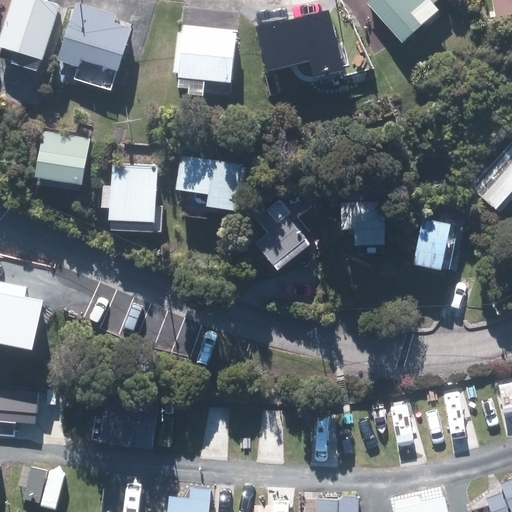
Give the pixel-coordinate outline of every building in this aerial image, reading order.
[(67,11),(29,0),(20,0),(5,53),(51,66),(67,11)] [(377,0),(370,6),(408,49),(444,17),(439,11),(451,0),(377,0)] [(511,21),(511,0),(494,0),(498,24),(511,21)] [(79,7),(63,66),(85,73),(88,65),(126,76),(138,34),(119,30),(122,19),(79,7)] [(346,23),(292,31),(294,42),(278,45),(282,69),(297,67),(299,78),(353,69),(351,59),(356,58),(352,32),(347,33),(346,23)] [(180,79),(186,80),(185,87),(236,92),(242,38),(190,34),(190,37),(184,37),(180,79)] [(96,144),(50,137),(43,185),(89,192),(96,144)] [(511,150),(476,193),(504,216),(511,206),(511,150)] [(186,163),(181,198),(218,203),(216,214),(246,218),(253,172),(186,163)] [(118,173),(118,191),(108,191),(108,217),(119,216),(119,239),(165,239),(164,173),(118,173)] [(275,241),(263,251),(282,274),(314,247),(294,222),(297,219),(287,208),(277,217),(274,213),(261,224),(275,241)] [(392,208),(346,209),(347,238),(362,237),(362,254),(393,254),(392,208)] [(428,224),(422,273),(450,276),(456,234),(464,235),(465,227),(447,224),(447,226),(428,224)] [(0,389),(0,421),(39,424),(41,392),(0,389)] [(105,447),(157,456),(165,412),(112,403),(105,447)] [(397,405),(363,406),(365,457),(400,455),(397,405)] [(188,447),(235,452),(239,414),(192,408),(188,447)] [(54,506),(62,473),(29,465),(20,498),(54,506)] [(169,495),(167,511),(206,511),(209,489),(188,487),(187,497),(169,495)] [(470,506),(472,511),(508,511),(502,494),(470,506)] [(150,511),(151,497),(118,495),(117,511),(150,511)] [(356,511),(357,499),(320,498),(319,511),(356,511)]
